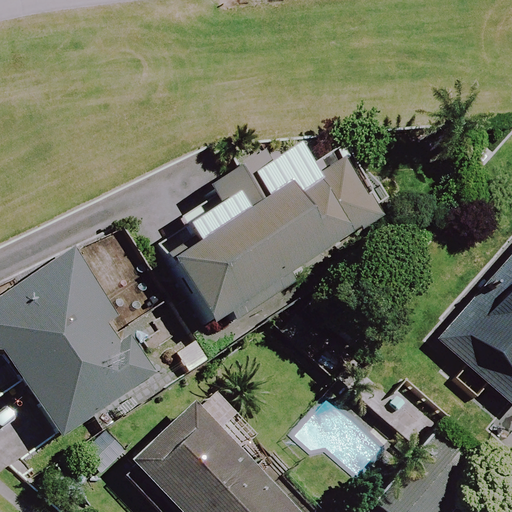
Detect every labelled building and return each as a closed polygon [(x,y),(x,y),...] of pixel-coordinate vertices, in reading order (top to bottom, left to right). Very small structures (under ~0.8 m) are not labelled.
[(224,330),(288,292),(280,280),(372,223),(337,166),(298,190),(284,168),(254,187),(264,204),(159,268),(200,335),(220,323),(224,330)] [(511,249),(429,342),(510,415),(511,411),(511,249)] [(108,319),(65,256),(0,299),(0,366),(52,444),(141,385),(100,325),(108,319)] [(271,511),(244,482),(254,472),(240,457),(247,451),(202,401),(114,480),(142,511),(271,511)] [(450,511),(479,484),(436,442),(372,507),(377,511),(450,511)]
